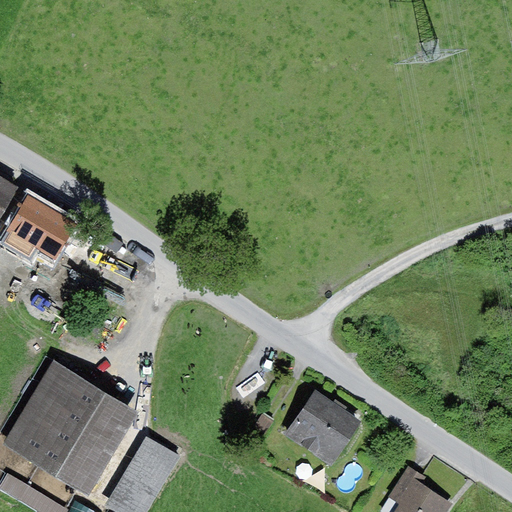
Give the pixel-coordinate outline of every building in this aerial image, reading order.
[(93,237),(0,178),(0,234),(32,254),(40,242),(76,264),(93,237)] [(155,425),(73,374),(23,456),(105,506),(155,425)] [(376,432),(327,398),(297,440),(346,474),(376,432)] [(162,511),(191,463),(160,445),(120,511),(162,511)] [(449,511),(413,486),(394,511),(449,511)]
